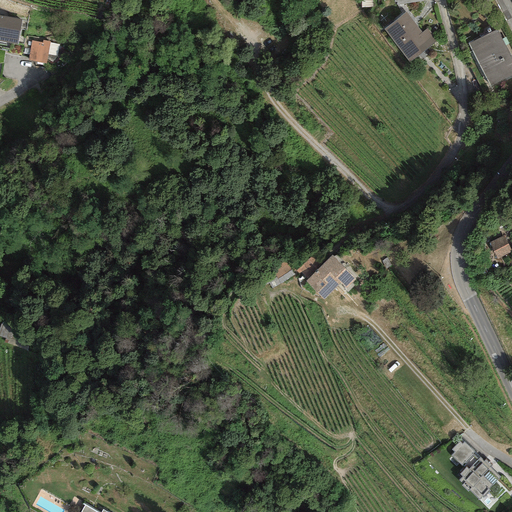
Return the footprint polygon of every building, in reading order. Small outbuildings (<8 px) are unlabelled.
[(421,32),(406,12),(383,29),(409,63),(437,41),(426,28),(421,32)] [(0,17),(0,43),(17,48),(22,21),(0,17)] [(511,58),(497,29),(468,44),(490,86),(511,74),(511,58)] [(51,43),(43,41),(43,45),(31,43),(28,63),(47,66),(51,43)] [(51,53),(60,54),(61,43),(52,42),(51,53)] [(509,251),(511,251),(504,236),(489,242),(497,259),(510,253),(509,251)] [(355,280),(332,256),(305,281),(323,300),(340,283),(346,289),(355,280)] [(488,490),(501,477),(490,467),(491,466),(485,460),(483,462),(481,459),(464,442),(462,444),(460,442),(452,450),(454,452),(451,455),(461,466),(462,465),(466,468),(460,474),(463,476),(459,480),(461,482),(463,480),(465,482),(461,485),(467,492),(469,490),(478,500),(482,496),(484,497),(490,492),(488,490)]
